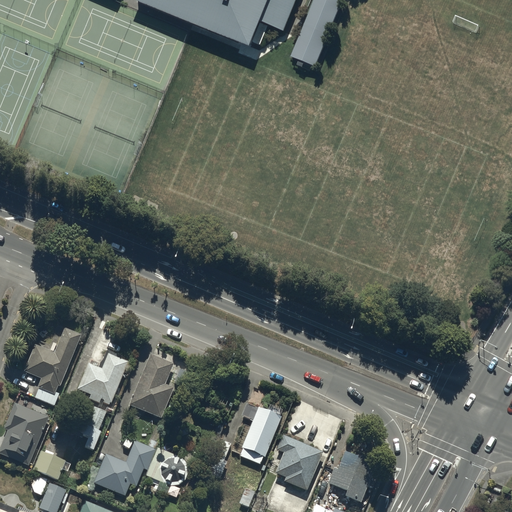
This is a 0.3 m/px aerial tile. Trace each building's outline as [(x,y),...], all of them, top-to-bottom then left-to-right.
[(239,50),(256,56),(258,50),(260,47),(262,48),(269,30),(283,36),(286,37),(300,0),(136,0),(134,8),(190,30),(239,50)] [(318,0),(305,34),(295,60),(318,69),(342,5),(330,0),(318,0)] [(59,389),(60,390),(82,338),(65,331),(55,356),(36,348),(24,375),(42,382),(38,391),(55,398),(59,389)] [(110,406),(112,407),(129,365),(109,357),(102,372),(89,366),(78,392),(91,398),(89,401),(100,405),(101,402),(104,404),(103,405),(110,408),(110,406)] [(130,408),(162,422),(174,391),(166,388),(174,367),(151,357),(130,408)] [(180,372),(175,385),(182,388),(187,375),(180,372)] [(0,456),(29,468),(49,420),(15,406),(5,432),(8,433),(0,452),(0,456)] [(265,461),(282,420),(259,411),(258,412),(247,407),(242,419),(253,423),(242,451),(244,452),(241,459),(260,467),(264,460),(265,461)] [(99,434),(107,415),(94,411),(83,438),(89,440),(85,450),(94,454),(102,435),(99,434)] [(285,485),(307,495),(323,456),(284,439),(278,454),(284,457),(276,477),(286,481),(285,485)] [(217,490),(227,466),(224,465),(231,447),(220,442),(204,484),(217,490)] [(95,487),(126,499),(131,488),(137,490),(144,472),(148,474),(156,452),(135,444),(126,466),(107,458),(95,487)] [(347,501),(361,507),(377,468),(342,453),(328,488),(348,497),(347,501)] [(34,473),(58,483),(66,464),(41,454),(34,473)] [(40,511),(59,511),(67,494),(50,487),(40,511)] [(240,506),(249,510),(255,495),(246,491),(240,506)]
